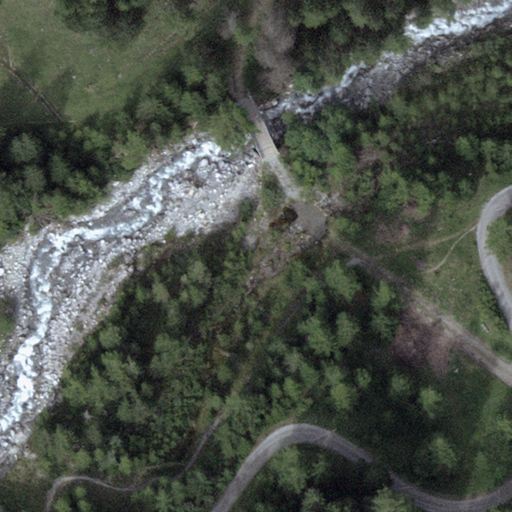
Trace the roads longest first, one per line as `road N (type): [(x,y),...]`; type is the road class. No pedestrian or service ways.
road 1 (track): [(511,496),(453,504),(391,483),(311,434),(219,511)]
road 2 (track): [(511,195),(490,213),(490,256),(511,312)]
